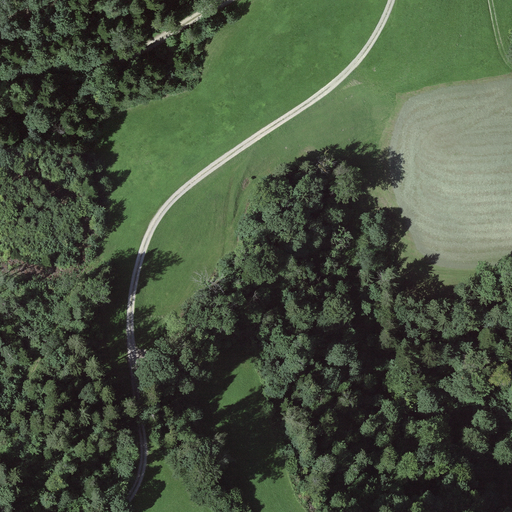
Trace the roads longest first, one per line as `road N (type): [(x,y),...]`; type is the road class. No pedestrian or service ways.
road 1 (track): [(392,0),(364,58),(338,88),(160,214),(130,307),(138,474),(114,511)]
road 2 (track): [(224,0),(109,64),(0,78)]
